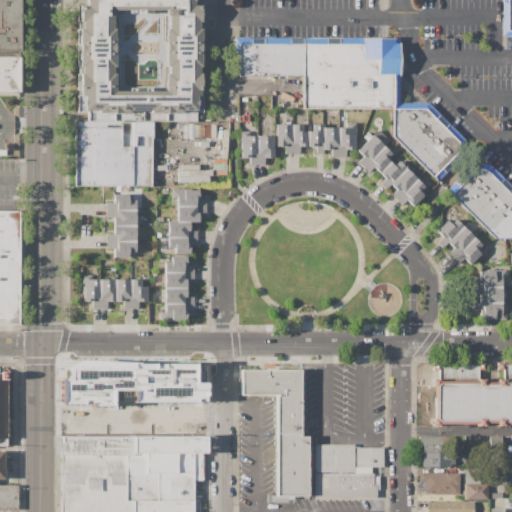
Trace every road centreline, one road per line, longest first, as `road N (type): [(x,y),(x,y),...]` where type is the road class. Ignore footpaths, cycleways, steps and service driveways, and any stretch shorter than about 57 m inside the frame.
road 1 (residential): [(44,344),(511,344)]
road 2 (residential): [(222,345),(223,260),(233,228),(251,203),(281,185),(312,181),(341,190),(363,202),(414,257)]
road 3 (secondary): [(44,344),(45,49)]
road 4 (residential): [(400,511),(400,366),(415,344)]
road 5 (secondary): [(42,511),(44,344)]
road 6 (residential): [(222,511),(222,345)]
